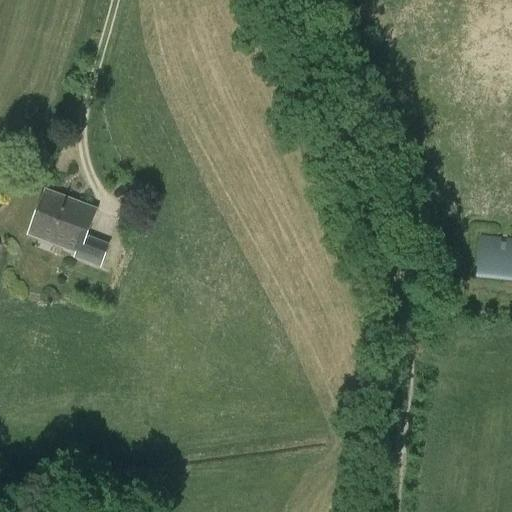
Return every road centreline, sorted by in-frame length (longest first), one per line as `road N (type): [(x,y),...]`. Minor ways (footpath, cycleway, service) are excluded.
road 1 (track): [(401,298),(297,0)]
road 2 (track): [(389,511),(407,373),(401,298)]
